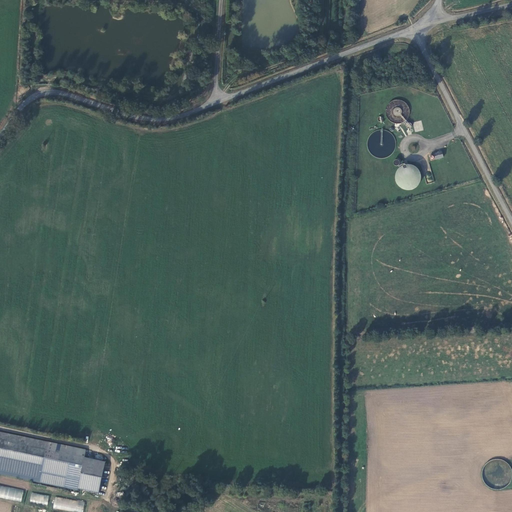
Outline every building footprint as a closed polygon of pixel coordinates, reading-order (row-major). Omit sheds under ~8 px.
[(404,123),(408,115),(408,114),(404,105),(396,102),(391,103),(387,105),(384,114),(387,122),(396,126),(404,123)] [(415,132),(423,130),(421,120),(413,122),(415,132)] [(390,156),(393,153),(395,146),(391,135),(380,131),(376,132),(370,135),(365,145),(367,153),(370,156),(380,160),(390,156)] [(416,188),(419,183),(420,179),(416,170),(407,166),(404,166),(398,169),(394,178),(395,185),(397,188),(407,191),(416,188)] [(86,450),(0,431),(0,473),(79,490),(79,489),(99,493),(106,462),(84,457),(86,450)] [(0,497),(21,501),(23,489),(0,485),(0,497)] [(31,493),(30,502),(33,502),(33,505),(47,507),(49,495),(31,493)] [(53,509),(78,511),(83,511),(84,501),(54,497),(53,509)]
